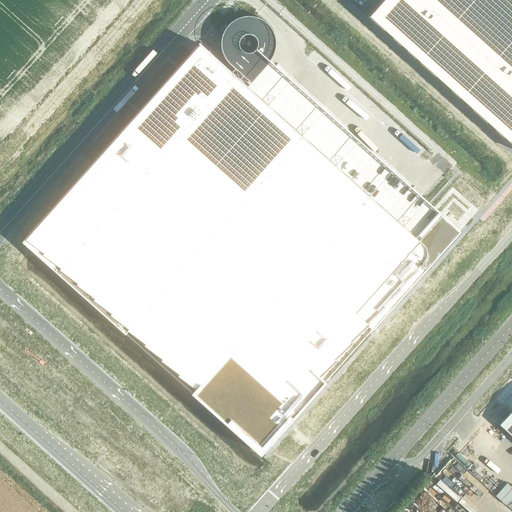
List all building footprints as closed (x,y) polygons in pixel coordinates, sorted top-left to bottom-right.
[(511,0),(382,0),(369,15),(511,143),(511,0)] [(367,193),(246,85),(210,53),(204,48),(199,44),(197,46),(193,51),(192,52),(189,55),(179,66),(177,69),(139,111),(137,113),(92,164),(89,167),(44,218),(41,221),(40,222),(29,234),(23,241),(27,245),(33,249),(41,256),(226,422),(243,438),(253,446),(260,438),(263,441),(267,445),(283,428),(293,416),(326,379),(329,376),(368,332),(371,329),(442,249),(449,242),(459,230),(455,227),(452,224),(449,221),(447,219),(446,218),(441,214),(432,224),(418,239),(415,236),(409,231),(403,226),(389,214),(367,193)] [(511,409),(499,424),(511,435),(511,409)] [(468,486),(468,469),(457,470),(457,477),(450,477),(450,486),(457,485),(457,486),(468,486)] [(506,506),(511,498),(511,487),(507,484),(496,496),(506,506)]
